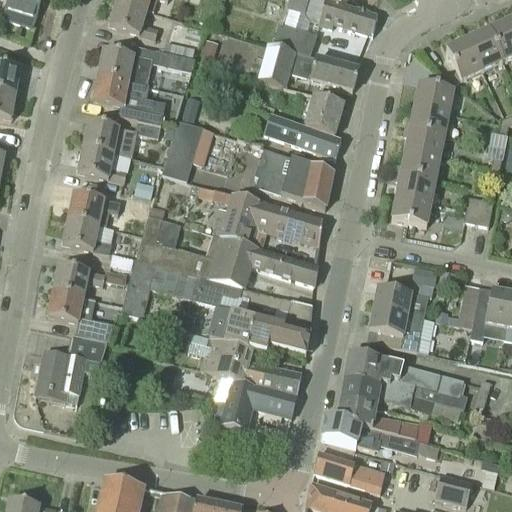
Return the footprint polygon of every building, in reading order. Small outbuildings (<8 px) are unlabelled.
[(8,0),(1,23),(31,33),(41,0),(8,0)] [(146,16),(151,1),(166,6),(167,0),(171,0),(181,3),(181,0),(117,0),(116,7),(146,16)] [(355,16),(326,8),(323,7),(323,5),(307,0),(280,0),(288,2),(285,13),(303,19),(308,26),(331,33),(331,29),(371,42),(376,23),(355,16)] [(108,33),(154,47),(157,37),(142,32),(146,16),(116,7),(108,33)] [(511,35),(508,26),(487,36),(502,68),(511,63),(511,35)] [(276,30),(270,51),(274,52),(308,62),(314,41),(280,31),(276,30)] [(187,31),(183,42),(197,47),(201,35),(187,31)] [(481,78),(502,68),(487,36),(466,45),(481,78)] [(205,45),(201,58),(212,61),(216,49),(205,45)] [(454,76),(442,82),(453,91),(481,78),(466,45),(445,55),(454,76)] [(308,63),(308,62),(274,52),(269,73),(351,98),(357,77),(308,63)] [(146,77),(148,71),(149,66),(102,56),(96,82),(142,92),(146,77)] [(190,66),(161,59),(159,58),(157,68),(149,66),(148,71),(156,73),(189,81),(192,67),(190,66)] [(19,74),(0,70),(0,96),(15,99),(19,74)] [(152,116),(154,107),(145,105),(148,93),(142,92),(96,82),(91,108),(121,114),(119,124),(136,127),(159,132),(162,118),(152,116)] [(412,113),(448,120),(453,91),(442,82),(440,95),(417,90),(412,113)] [(15,99),(0,96),(0,124),(10,126),(15,99)] [(200,106),(184,102),(177,125),(192,129),(200,106)] [(342,111),(311,102),(302,133),(310,136),(333,143),(342,111)] [(250,113),(271,120),(274,114),(252,106),(250,113)] [(408,135),(443,142),(448,120),(412,113),(408,135)] [(511,120),(499,126),(507,132),(511,130),(511,120)] [(269,122),(262,140),(334,166),(340,148),(310,137),(310,136),(302,133),(269,122)] [(507,132),(499,126),(496,143),(505,145),(507,132)] [(157,144),(159,132),(136,127),(134,137),(136,138),(135,139),(157,144)] [(185,188),(202,134),(177,127),(160,180),(185,188)] [(130,164),(135,139),(136,138),(134,137),(86,128),(81,154),(128,164),(128,163),(130,164)] [(403,158),(439,165),(443,142),(408,135),(403,158)] [(76,180),(123,189),(128,164),(81,154),(76,180)] [(262,156),(256,172),(253,182),(257,183),(254,193),(324,216),(331,180),(289,165),(262,156)] [(399,180),(434,188),(439,165),(403,158),(399,180)] [(490,175),(498,177),(501,164),(492,163),(490,175)] [(511,170),(505,169),(503,177),(504,177),(511,178),(511,170)] [(498,177),(490,175),(487,187),(496,189),(498,177)] [(394,203),(430,210),(434,188),(399,180),(394,203)] [(136,186),(133,198),(150,202),(152,191),(136,186)] [(219,215),(211,241),(254,252),(253,255),(260,257),(266,235),(318,250),(321,229),(258,210),(258,209),(233,202),(213,195),(210,204),(230,211),(228,218),(219,215)] [(72,200),(66,226),(97,233),(100,217),(116,220),(119,209),(72,200)] [(430,210),(394,203),(390,226),(425,233),(430,210)] [(490,220),(492,208),(467,203),(464,215),(490,220)] [(148,211),(146,224),(146,222),(160,226),(163,215),(148,211)] [(500,225),(507,226),(511,222),(511,214),(502,213),(500,225)] [(490,220),(464,215),(462,228),(487,233),(490,220)] [(119,319),(141,325),(149,295),(195,307),(200,285),(199,284),(205,264),(173,255),(179,232),(160,226),(146,222),(146,224),(135,266),(133,265),(133,266),(119,319)] [(94,247),(97,233),(66,226),(61,251),(108,261),(110,251),(94,247)] [(211,241),(205,264),(199,284),(200,285),(241,296),(244,286),(248,273),(312,292),(313,293),(316,275),(314,274),(260,257),(253,255),(254,252),(211,241)] [(94,306),(82,303),(85,289),(101,292),(103,281),(57,271),(51,298),(93,307),(94,306)] [(412,288),(432,292),(435,278),(415,274),(412,288)] [(108,288),(113,285),(115,278),(105,276),(103,281),(102,286),(108,288)] [(451,292),(454,279),(441,276),(438,290),(451,292)] [(268,294),(244,286),(241,296),(200,285),(195,307),(217,313),(221,300),(284,317),(280,334),(214,316),(206,343),(191,339),(191,340),(250,356),(250,354),(264,358),(266,353),(304,363),(308,342),(311,312),(310,312),(310,314),(290,308),(281,307),(266,303),(268,294)] [(429,292),(421,291),(396,285),(393,297),(376,293),(372,315),(421,325),(421,324),(422,325),(429,292)] [(503,346),(511,300),(490,296),(488,305),(477,302),(469,344),(481,346),(482,342),(503,346)] [(90,326),(93,307),(51,298),(46,323),(88,332),(85,344),(108,349),(113,331),(90,326)] [(511,300),(503,346),(511,347),(511,300)] [(415,358),(421,325),(372,315),(368,337),(376,339),(374,350),(415,358)] [(446,320),(447,318),(436,315),(434,325),(445,328),(446,320)] [(457,322),(446,320),(445,328),(456,330),(457,322)] [(171,335),(159,332),(156,343),(168,346),(171,335)] [(250,356),(191,340),(186,358),(204,363),(199,376),(242,388),(242,387),(296,401),(300,381),(298,381),(298,383),(245,370),(250,356)] [(96,379),(99,370),(105,349),(71,341),(67,362),(43,358),(34,403),(76,411),(80,392),(83,377),(96,379)] [(390,369),(349,360),(344,387),(404,400),(401,410),(409,412),(411,404),(433,410),(433,408),(462,415),(466,402),(459,400),(462,387),(390,369)] [(344,387),(340,407),(373,413),(374,405),(401,410),(404,400),(344,387)] [(295,404),(231,389),(221,432),(243,437),(248,413),(290,424),(295,404)] [(431,417),(433,410),(411,404),(409,412),(431,417)] [(336,427),(418,447),(425,449),(427,437),(417,431),(417,430),(371,420),(373,413),(340,407),(336,427)] [(415,462),(418,447),(336,427),(324,424),(320,444),(355,451),(357,443),(376,448),(375,451),(415,462)] [(386,480),(348,470),(318,462),(318,461),(316,460),(312,479),(373,498),(374,497),(381,499),(386,480)] [(391,476),(393,468),(381,465),(378,472),(391,476)] [(496,479),(498,471),(481,466),(479,474),(496,479)] [(433,505),(460,511),(464,511),(471,489),(439,481),(433,505)] [(193,511),(194,507),(163,500),(160,511),(135,511),(139,495),(104,487),(98,511),(193,511)] [(370,511),(309,493),(305,511),(370,511)]
